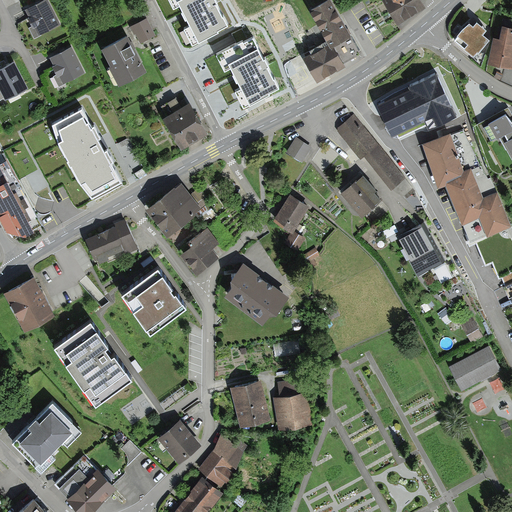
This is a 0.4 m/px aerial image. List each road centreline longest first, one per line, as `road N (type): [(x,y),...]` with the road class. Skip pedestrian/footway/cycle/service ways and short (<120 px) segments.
road 1 (residential): [(511,353),(433,198),(347,81)]
road 2 (residential): [(135,511),(207,440),(210,324),(199,290)]
road 3 (residential): [(199,290),(261,221),(222,145)]
road 4 (residential): [(222,145),(149,0)]
road 5 (tertiary): [(222,145),(347,81)]
road 6 (tertiary): [(19,263),(126,199)]
